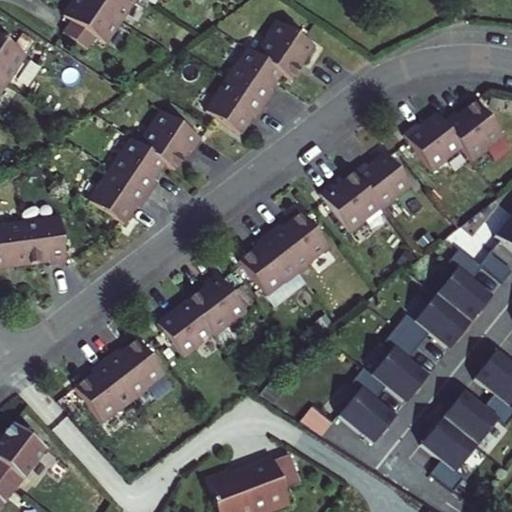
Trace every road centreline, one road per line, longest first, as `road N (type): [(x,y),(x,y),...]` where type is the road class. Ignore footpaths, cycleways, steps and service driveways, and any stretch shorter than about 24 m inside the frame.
road 1 (residential): [(511,64),(432,63),(381,79),(17,356)]
road 2 (residential): [(5,367),(136,511),(179,461),(248,412),(411,511)]
road 3 (residential): [(511,289),(379,457)]
